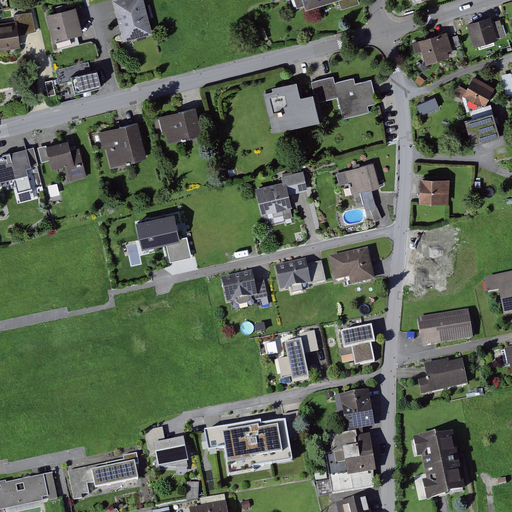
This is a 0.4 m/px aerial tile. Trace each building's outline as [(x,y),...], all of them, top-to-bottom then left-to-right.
[(147,0),(116,0),(114,1),(124,42),(156,34),(147,0)] [(297,0),(298,0),(308,0),(310,9),(343,0),(297,0)] [(80,9),(49,17),(54,41),(86,34),(80,9)] [(16,14),(17,20),(18,20),(20,35),(39,31),(34,11),(16,14)] [(511,33),(506,19),(496,23),(494,17),(471,25),(478,45),(511,33)] [(17,20),(0,22),(0,52),(3,52),(3,49),(22,47),(20,35),(18,20),(17,20)] [(450,34),(420,45),(428,66),(458,55),(450,34)] [(72,77),(76,93),(102,86),(98,70),(72,77)] [(486,107),(497,87),(476,76),(465,95),(486,107)] [(380,103),(374,79),(357,83),(356,78),(338,82),(336,77),(314,83),(317,94),(305,97),(301,82),(274,88),(275,92),(266,94),(276,133),(326,121),(321,102),(340,97),(345,118),(372,111),(371,106),(380,103)] [(50,95),(58,94),(54,79),(47,81),(50,95)] [(418,105),(423,114),(442,107),(437,97),(418,105)] [(202,136),(196,110),(165,117),(171,143),(202,136)] [(478,131),(481,143),(502,136),(495,112),(467,121),(471,133),(478,131)] [(147,156),(139,125),(105,133),(113,165),(147,156)] [(75,166),(71,143),(48,146),(52,170),(75,166)] [(0,180),(30,177),(27,150),(7,152),(8,162),(0,162),(0,180)] [(387,203),(379,166),(349,172),(356,209),(387,203)] [(306,172),(257,190),(269,223),(300,212),(295,197),(313,190),(306,172)] [(453,180),(424,180),(425,204),(453,203),(453,180)] [(176,214),(137,222),(143,249),(169,244),(173,261),(194,257),(190,237),(181,239),(176,214)] [(455,235),(415,236),(416,284),(442,284),(441,268),(447,268),(447,253),(456,253),(455,235)] [(371,253),(334,258),(338,283),(374,277),(371,253)] [(312,286),(307,262),(276,268),(281,292),(312,286)] [(511,272),(494,277),(503,316),(511,313),(511,272)] [(261,273),(226,280),(230,303),(265,297),(261,273)] [(465,307),(420,315),(425,344),(470,335),(465,307)] [(377,362),(372,326),(348,329),(353,365),(377,362)] [(335,330),(339,348),(345,347),(341,329),(335,330)] [(323,370),(318,330),(289,334),(294,374),(323,370)] [(294,382),(284,339),(266,343),(269,356),(277,354),(284,385),(294,382)] [(465,357),(425,365),(431,391),(471,383),(465,357)] [(375,428),(369,390),(342,395),(349,433),(375,428)] [(293,459),(286,420),(262,424),(261,421),(205,431),(208,451),(226,447),(231,475),(255,471),(255,466),(293,459)] [(451,431),(419,438),(431,496),(463,490),(457,462),(451,431)] [(191,464),(189,439),(159,442),(161,467),(191,464)] [(374,485),(370,455),(337,459),(340,489),(374,485)] [(133,456),(70,470),(76,501),(140,488),(133,456)] [(4,511),(60,500),(54,473),(0,484),(0,500),(2,511),(4,511)] [(372,511),(369,496),(343,503),(345,511),(372,511)] [(228,511),(228,502),(197,505),(197,511),(228,511)]
